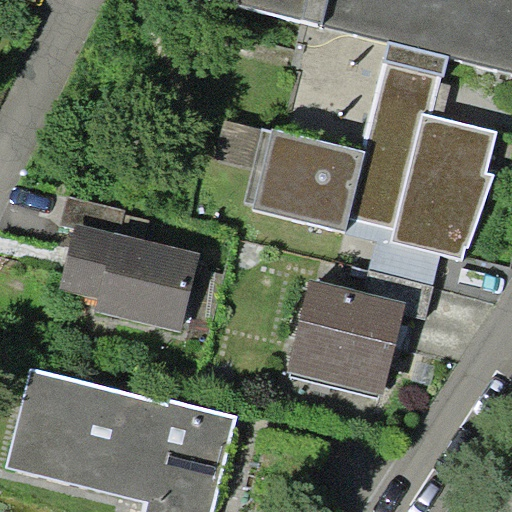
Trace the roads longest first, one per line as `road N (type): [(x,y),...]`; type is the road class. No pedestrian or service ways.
road 1 (residential): [(393,511),(511,320)]
road 2 (residential): [(0,158),(69,0)]
